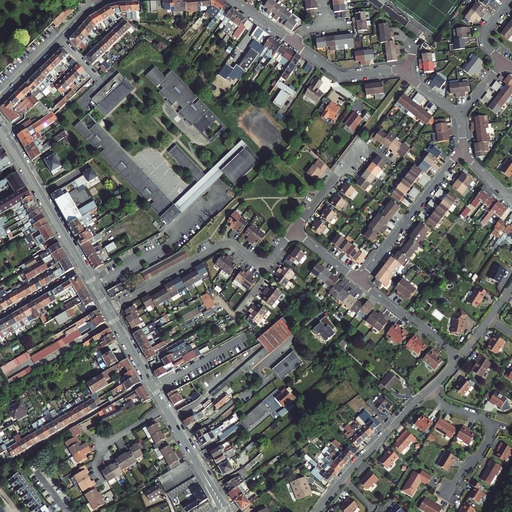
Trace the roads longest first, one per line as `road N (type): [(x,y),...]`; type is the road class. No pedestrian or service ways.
road 1 (residential): [(265,263),(224,244),(108,310)]
road 2 (residential): [(430,389),(445,406),(497,424),(444,498)]
road 3 (residential): [(460,151),(358,281)]
road 4 (secondary): [(0,125),(83,267)]
road 5 (residential): [(397,165),(362,140),(294,230)]
road 6 (residential): [(149,381),(16,459)]
road 7 (residential): [(358,281),(458,357)]
road 8 (residential): [(430,389),(343,476)]
road 9 (secondary): [(165,407),(225,511)]
